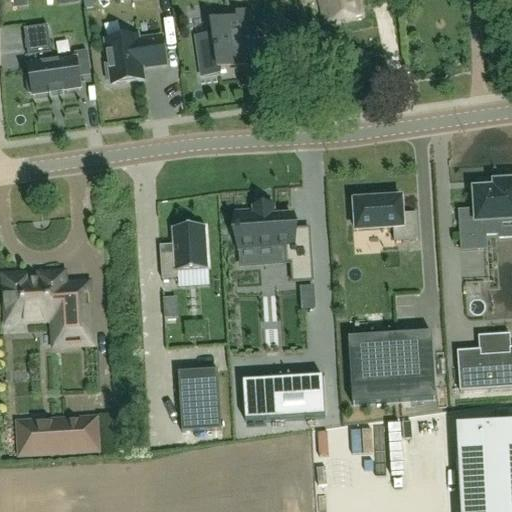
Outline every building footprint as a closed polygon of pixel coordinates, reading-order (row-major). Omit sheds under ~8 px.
[(319,0),(325,27),(362,19),(358,0),(319,0)] [(196,38),(202,78),(220,75),(219,71),(246,67),(243,46),(257,44),(253,12),(237,14),(238,19),(211,23),(213,36),(196,38)] [(65,95),(64,93),(81,91),(79,79),(91,77),(87,52),(74,54),(75,59),(47,63),(46,55),(52,54),(48,27),(24,30),(28,58),(35,57),(36,65),(29,66),(31,80),(26,81),(28,95),(33,95),(33,98),(50,95),(50,97),(65,95)] [(166,66),(162,38),(138,42),(138,38),(106,43),(109,66),(105,67),(108,83),(111,82),(112,86),(144,82),(142,68),(150,67),(150,69),(166,66)] [(511,182),(494,184),(494,189),(474,191),(475,211),(459,212),(462,252),(487,251),(486,231),(498,230),(498,223),(511,221),(511,182)] [(401,200),(354,203),(355,207),(351,208),(352,223),(356,223),(356,233),(393,231),(394,243),(418,241),(416,215),(403,216),(401,200)] [(274,218),(274,208),(253,210),(254,214),(236,215),(238,251),(286,248),(287,264),(291,263),(293,284),(313,282),(309,230),(293,231),(292,217),(274,218)] [(205,228),(173,230),(174,254),(160,255),(162,281),(178,280),(178,274),(208,272),(205,228)] [(23,276),(0,277),(0,279),(2,312),(23,311),(23,315),(29,320),(47,319),(49,367),(89,364),(88,344),(75,345),(74,333),(87,332),(84,283),(59,285),(58,274),(35,276),(35,280),(24,281),(23,276)] [(165,320),(176,320),(175,299),(163,300),(165,320)] [(431,334),(349,340),(353,406),(436,401),(431,334)] [(480,353),(457,354),(460,393),(511,389),(511,350),(510,337),(479,339),(480,353)] [(5,379),(23,379),(23,369),(6,368),(5,379)] [(222,432),(218,372),(178,374),(182,434),(222,432)] [(245,423),(325,418),(323,378),(243,383),(245,423)] [(2,421),(5,462),(23,460),(23,459),(26,456),(96,452),(94,422),(47,425),(47,430),(42,431),(42,426),(42,419),(41,414),(41,413),(2,416),(2,421)] [(511,511),(511,424),(457,428),(461,511),(511,511)] [(393,511),(391,477),(330,480),(331,511),(393,511)]
